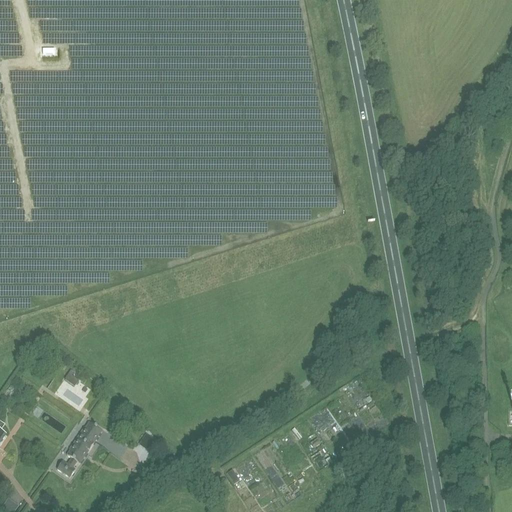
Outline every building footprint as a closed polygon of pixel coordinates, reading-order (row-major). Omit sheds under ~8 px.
[(39,405),(34,413),(42,418),(47,410),(39,405)] [(365,420),(381,413),(378,405),(361,412),(365,420)] [(343,425),(356,444),(367,436),(354,417),(343,425)] [(370,428),(376,436),(385,429),(378,421),(370,428)] [(71,460),(67,466),(62,463),(57,470),(70,479),(75,471),(72,469),(77,463),(79,465),(87,454),(86,453),(87,451),(89,452),(93,446),(102,433),(89,424),(82,434),(81,434),(73,445),(74,446),(67,456),(71,460)] [(322,433),(327,444),(336,439),(331,429),(322,433)] [(236,476),(230,480),(234,486),(240,482),(236,476)] [(8,500),(1,510),(3,511),(15,511),(19,507),(8,500)]
